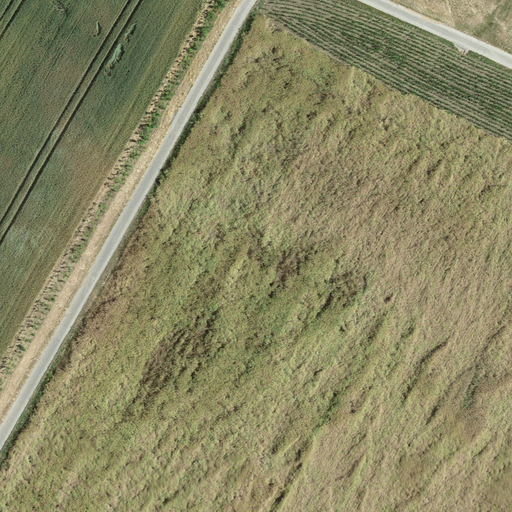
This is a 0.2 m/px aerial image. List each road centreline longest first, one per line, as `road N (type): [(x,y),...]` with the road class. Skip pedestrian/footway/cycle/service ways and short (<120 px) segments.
road 1 (track): [(256,0),(0,441)]
road 2 (track): [(511,65),(365,0)]
